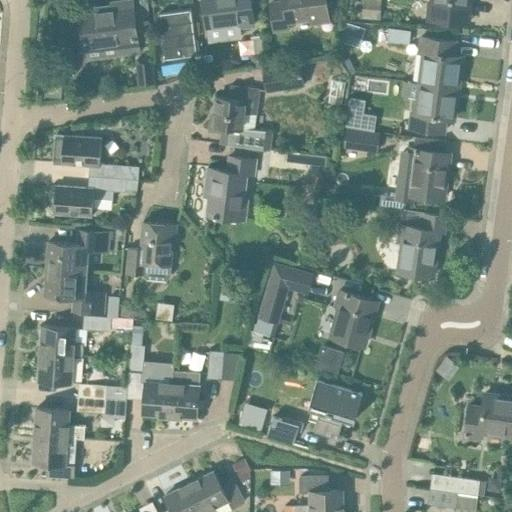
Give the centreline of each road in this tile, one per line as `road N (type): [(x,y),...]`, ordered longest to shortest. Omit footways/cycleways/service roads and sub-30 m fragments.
road 1 (residential): [(391,511),(390,456),(423,350),(435,325),(483,325),(494,294),(511,161)]
road 2 (residential): [(162,200),(177,91),(10,118)]
road 3 (residential): [(0,269),(10,118)]
road 4 (residential): [(100,490),(214,432),(230,432)]
